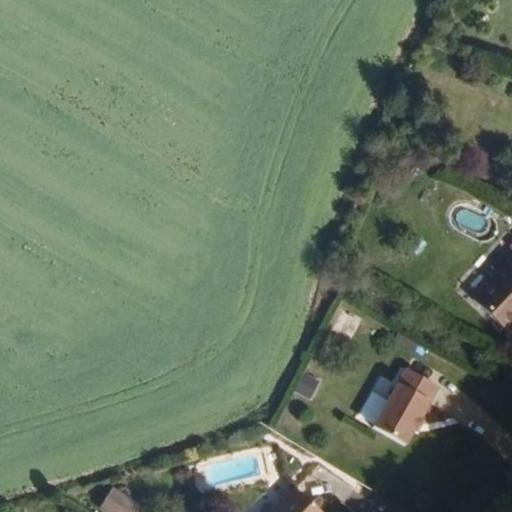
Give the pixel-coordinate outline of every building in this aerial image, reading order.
[(394,169),(405,147),(397,143),(387,165),(394,169)] [(511,322),(511,264),(484,294),(511,322)] [(456,382),(423,365),(414,380),(447,397),(456,382)] [(439,415),(447,397),(414,380),(391,426),(424,443),(433,426),(439,415)] [(438,428),(444,417),(439,415),(433,426),(438,428)] [(333,511),(335,511),(304,483),(277,511),(333,511)] [(101,511),(146,511),(149,508),(113,486),(99,510),(101,511)]
